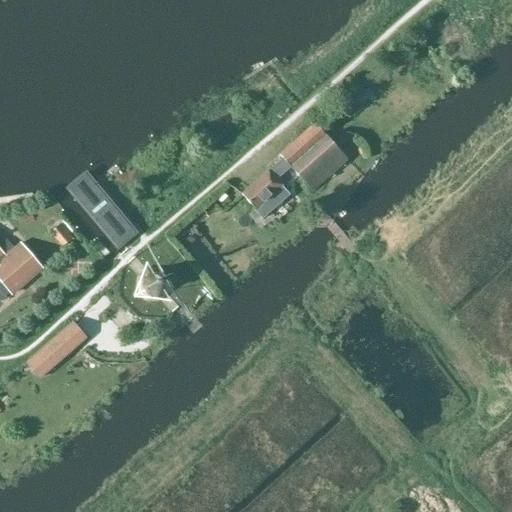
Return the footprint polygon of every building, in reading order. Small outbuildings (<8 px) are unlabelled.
[(311,192),(341,165),(346,160),(313,126),(280,155),(282,158),(269,170),(269,171),(243,194),(255,209),(254,210),(263,220),(289,196),(281,187),(282,186),(277,179),(290,166),(311,192)] [(63,248),(73,239),(60,225),(50,234),(63,248)] [(0,283),(9,294),(11,297),(43,269),(20,243),(5,255),(0,249),(0,283)] [(161,291),(163,286),(161,281),(158,278),(153,276),(148,278),(144,281),(143,286),(144,291),(148,294),(153,296),(158,294),(161,291)] [(0,301),(9,294),(0,283),(0,301)] [(82,329),(112,339),(117,324),(87,314),(82,329)] [(76,326),(31,365),(44,380),(89,341),(76,326)] [(20,435),(35,431),(33,421),(18,424),(20,435)]
